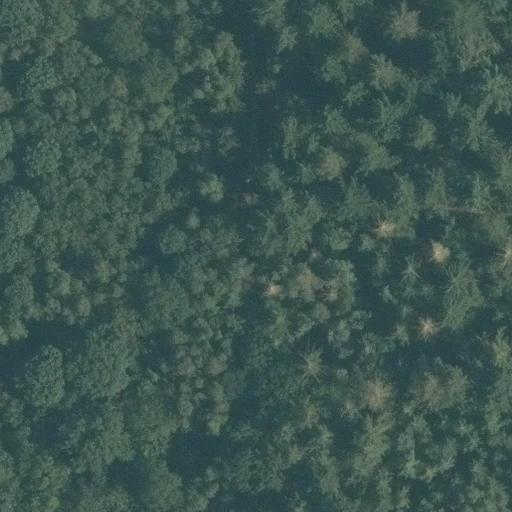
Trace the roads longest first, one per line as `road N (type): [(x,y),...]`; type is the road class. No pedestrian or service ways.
road 1 (track): [(259,511),(258,254)]
road 2 (track): [(258,194),(259,0)]
